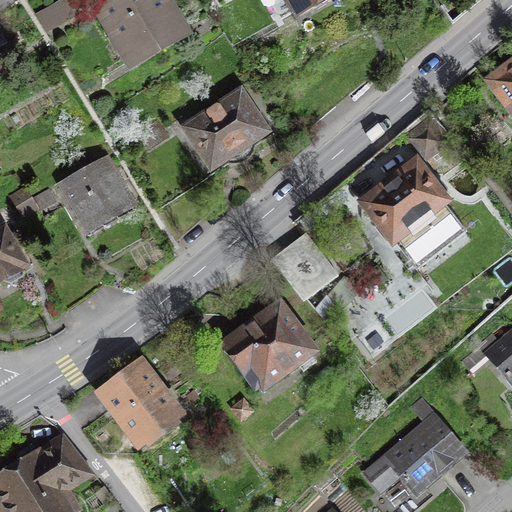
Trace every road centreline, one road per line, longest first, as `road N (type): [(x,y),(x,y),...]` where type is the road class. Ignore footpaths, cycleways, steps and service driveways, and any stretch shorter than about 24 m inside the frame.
road 1 (secondary): [(511,6),(122,334),(41,388)]
road 2 (residential): [(41,388),(139,511)]
